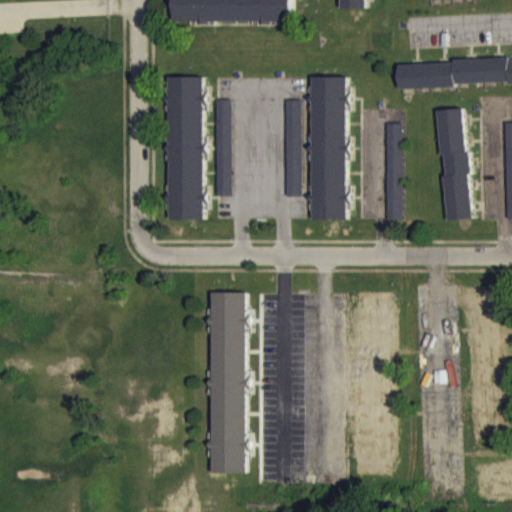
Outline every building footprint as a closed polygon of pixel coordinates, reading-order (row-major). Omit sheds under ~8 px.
[(178,0),(179,32),(297,31),(297,0),(178,0)] [(370,0),(345,0),(346,18),(371,18),(370,0)] [(511,0),(429,0),(430,8),(511,3),(511,0)] [(511,68),(404,73),(404,98),(511,93),(511,68)] [(353,87),(316,86),(316,171),(316,230),(353,230),(353,87)] [(174,230),(209,229),(209,117),(210,117),(210,87),(173,87),(174,230)] [(237,110),(221,109),(220,206),(236,206),(237,110)] [(306,206),(306,110),(290,110),(291,206),(306,206)] [(444,120),(452,230),(477,229),(469,118),(444,120)] [(406,230),(407,133),(392,133),(391,230),(406,230)] [(253,303),(217,302),(214,483),(249,483),(253,303)]
